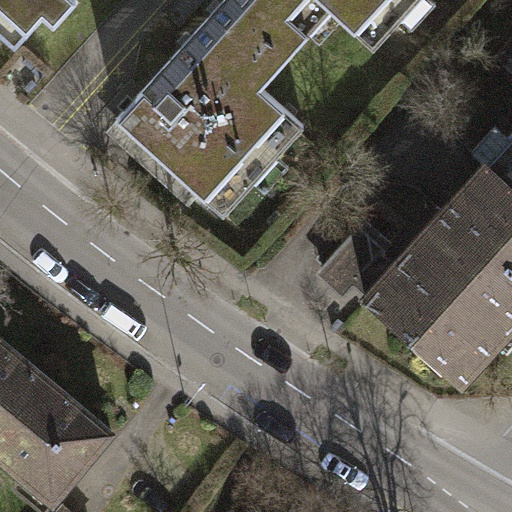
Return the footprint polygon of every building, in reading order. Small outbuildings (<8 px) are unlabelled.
[(0,0),(0,12),(10,22),(0,32),(15,46),(43,15),(54,25),(77,0),(0,0)] [(223,0),(117,118),(224,215),(255,181),(244,172),(268,145),(278,155),(305,125),(261,85),(310,32),(298,22),(317,0),(223,0)] [(322,0),(375,47),(401,18),(391,9),(398,0),(322,0)] [(511,133),(485,163),(487,165),(511,187),(511,133)] [(511,323),(511,187),(487,165),(367,298),(419,345),(425,338),(466,374),(511,323)] [(354,286),(376,261),(380,257),(392,243),(365,219),(323,266),(350,290),(354,286)] [(113,432),(0,337),(0,456),(54,501),(113,432)]
